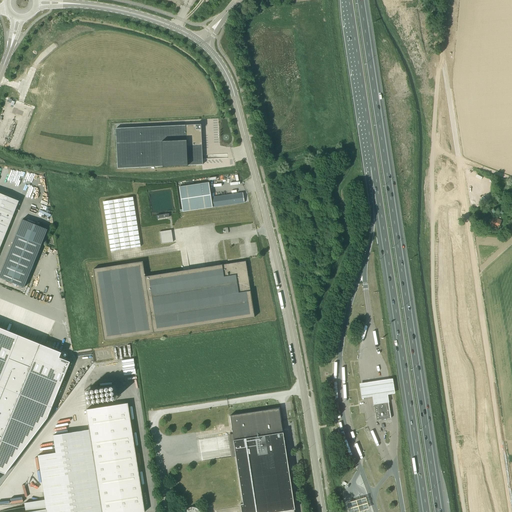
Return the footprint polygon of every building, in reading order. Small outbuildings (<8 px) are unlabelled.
[(116,129),(118,169),(203,165),(201,125),(116,129)] [(243,193),(211,198),(209,183),(179,187),(183,212),(244,203),(243,193)] [(0,247),(19,202),(0,194),(0,247)] [(133,197),(103,202),(111,251),(140,247),(133,197)] [(502,221),(493,217),(490,225),(498,229),(502,221)] [(26,220),(2,278),(27,288),(50,230),(26,220)] [(450,233),(451,223),(440,221),(439,231),(450,233)] [(171,230),(159,232),(161,244),(173,242),(171,230)] [(104,341),(254,317),(249,281),(250,280),(248,279),(249,277),(248,276),(246,261),(145,277),(142,262),(93,269),(104,341)] [(0,471),(5,474),(47,418),(70,362),(59,358),(61,353),(0,327),(0,471)] [(393,379),(360,384),(362,399),(373,397),(374,405),(388,402),(390,402),(388,395),(396,394),(393,379)] [(391,418),(388,402),(374,405),(376,420),(391,418)] [(144,511),(144,507),(139,472),(128,403),(86,410),(89,430),(53,435),(56,453),(38,456),(46,509),(27,511),(144,511)] [(293,511),(294,510),(295,509),(283,433),(282,433),(279,408),(230,416),(234,440),(243,504),(241,505),(241,511),(293,511)] [(364,497),(345,503),(347,511),(357,511),(368,509),(364,497)]
